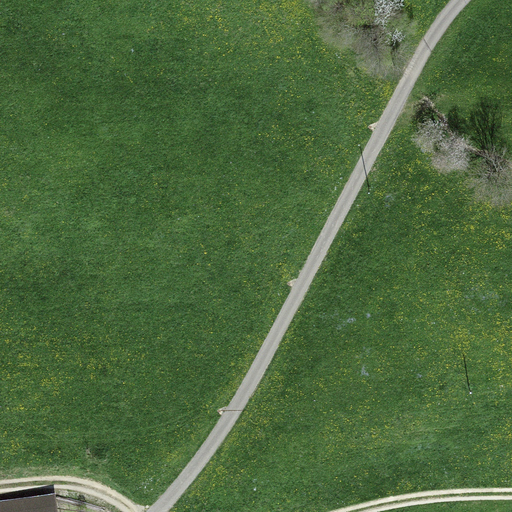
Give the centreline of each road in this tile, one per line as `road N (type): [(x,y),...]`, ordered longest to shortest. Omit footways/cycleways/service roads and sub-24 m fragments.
road 1 (unclassified): [(157,511),(253,379),(421,52),(460,0)]
road 2 (track): [(351,511),(421,498),(511,494)]
